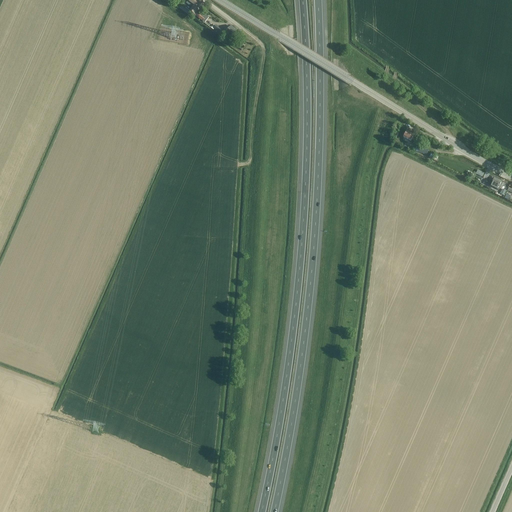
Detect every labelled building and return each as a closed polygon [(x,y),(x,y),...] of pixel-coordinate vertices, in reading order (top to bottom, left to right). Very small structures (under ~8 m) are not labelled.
[(182,2),(180,5),(190,12),(195,15),(195,16),(196,16),(199,19),(203,22),(205,19),(201,17),(196,13),(197,13),(198,11),(199,9),(200,10),(201,10),(202,10),(203,10),(203,9),(204,9),(204,8),(205,7),(204,6),(204,5),(203,5),(203,4),(202,4),(201,4),(195,0),(188,0),(187,1),(194,6),(192,9),(188,6),(184,2),(183,1),(183,2),(182,2)] [(222,30),(216,25),(213,29),(217,32),(222,36),(224,32),(222,30)] [(231,26),(226,33),(233,39),(238,32),(231,26)] [(414,135),(407,131),(403,138),(411,141),(414,135)] [(501,184),(500,184),(501,182),(494,178),(492,183),(495,185),(493,188),(498,190),(501,184)]
